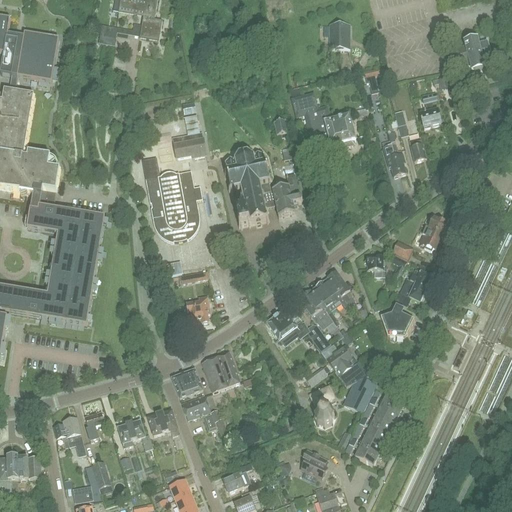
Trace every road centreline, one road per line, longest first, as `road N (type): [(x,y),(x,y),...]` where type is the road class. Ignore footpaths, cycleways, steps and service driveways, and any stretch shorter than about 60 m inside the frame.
road 1 (residential): [(163,369),(261,311),(469,154)]
road 2 (residential): [(163,369),(136,211),(111,201)]
road 3 (residential): [(469,154),(477,215),(437,326)]
road 4 (residential): [(111,201),(132,75),(132,50),(120,41)]
road 5 (residential): [(216,511),(163,369)]
road 6 (residential): [(42,404),(163,369)]
